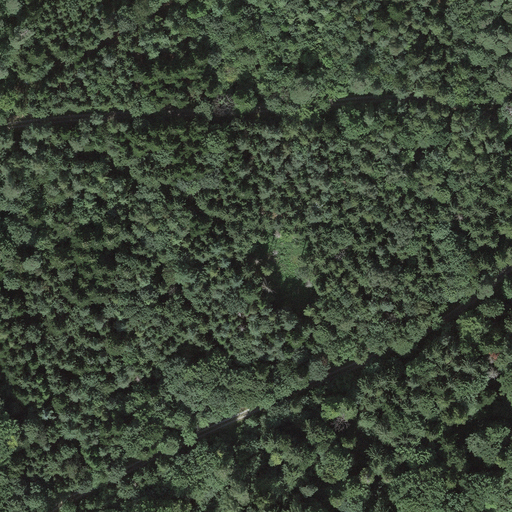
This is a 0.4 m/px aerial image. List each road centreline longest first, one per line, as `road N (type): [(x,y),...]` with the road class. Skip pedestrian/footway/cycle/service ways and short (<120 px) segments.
road 1 (track): [(511,263),(465,317),(329,373),(52,511)]
road 2 (track): [(0,125),(416,87),(511,132)]
road 3 (track): [(326,98),(414,202),(457,228)]
